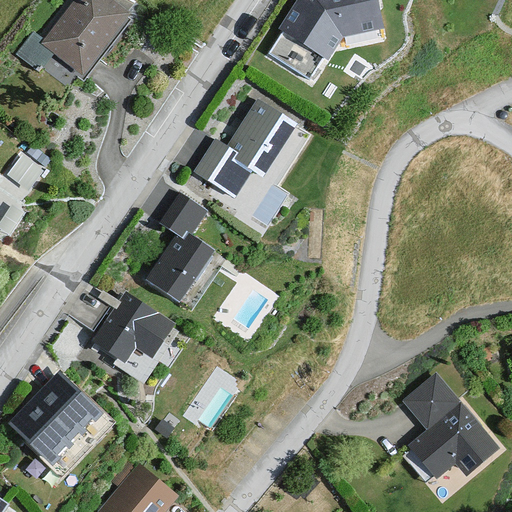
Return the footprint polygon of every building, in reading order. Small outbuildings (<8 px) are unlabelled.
[(143,20),(112,0),(80,0),(50,47),(33,35),(17,60),(45,78),(58,59),(100,86),(143,20)] [(302,0),(269,63),(317,97),(346,56),(391,53),(379,0),(302,0)] [(235,163),(263,182),(298,129),(258,101),(226,149),(238,157),(235,163)] [(238,157),(226,149),(216,141),(194,174),(235,201),(251,176),(235,163),(238,157)] [(276,185),(261,215),(275,221),(289,191),(276,185)] [(209,216),(180,195),(158,226),(176,239),(181,231),(192,239),(209,216)] [(176,239),(145,283),(180,310),(215,256),(192,239),(181,231),(176,239)] [(125,296),(92,346),(125,369),(136,355),(152,365),(176,332),(125,296)] [(68,374),(10,432),(62,482),(119,424),(68,374)] [(442,482),(462,466),(473,480),(506,455),(443,375),(408,402),(431,432),(414,445),(442,482)] [(169,511),(182,497),(139,461),(98,510),(100,511),(169,511)] [(0,503),(0,511),(9,511),(10,511),(0,503)]
